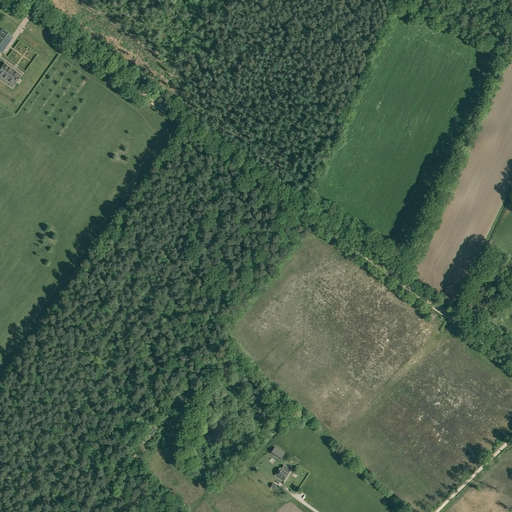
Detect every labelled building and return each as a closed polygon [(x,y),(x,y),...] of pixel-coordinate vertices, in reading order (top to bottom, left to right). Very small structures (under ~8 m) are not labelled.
[(0,51),(0,52),(11,36),(2,29),(0,31),(0,51)] [(0,72),(13,83),(21,72),(4,60),(0,65),(0,72)] [(497,280),(496,279),(496,278),(495,277),(494,275),(493,274),(492,273),(491,274),(490,275),(489,276),(489,277),(487,277),(487,278),(486,279),(485,281),(485,282),(486,284),(487,285),(489,286),(490,285),(491,286),(493,287),(496,286),(497,284),(498,282),(497,280)] [(174,402),(178,404),(180,400),(184,403),(184,402),(186,403),(187,401),(185,400),(186,399),(182,397),(183,396),(180,394),(176,400),(174,402)] [(282,457),(283,455),(284,453),(275,447),(272,451),(282,457)] [(274,473),(279,464),(275,462),(269,470),(274,473)] [(275,476),(284,482),(290,471),(283,466),(282,469),(280,468),(275,476)]
